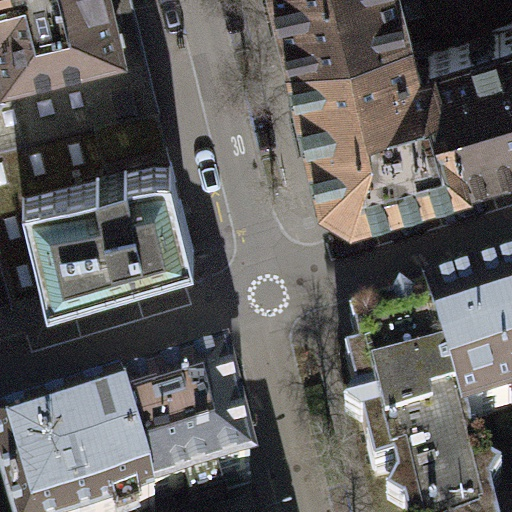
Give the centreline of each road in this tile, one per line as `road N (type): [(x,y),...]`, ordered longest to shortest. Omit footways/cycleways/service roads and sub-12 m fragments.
road 1 (residential): [(255,288),(253,235),(192,0)]
road 2 (residential): [(0,370),(255,288)]
road 3 (residential): [(255,288),(511,213)]
road 4 (residential): [(298,511),(257,343),(255,288)]
